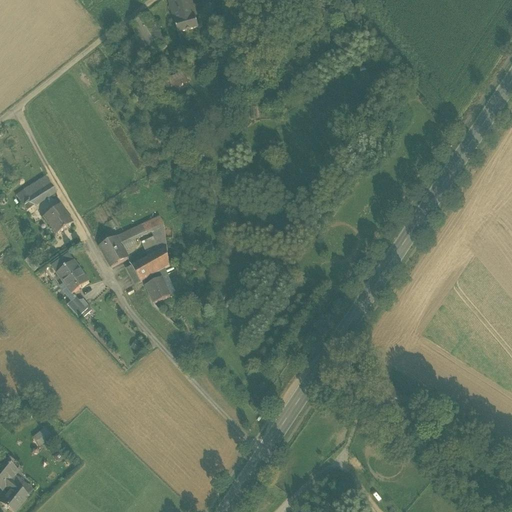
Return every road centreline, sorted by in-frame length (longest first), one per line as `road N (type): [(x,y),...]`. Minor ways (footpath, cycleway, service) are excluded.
road 1 (secondary): [(511,81),(224,511)]
road 2 (track): [(263,453),(125,307),(16,108)]
road 3 (track): [(339,339),(511,458)]
road 4 (track): [(16,108),(152,0)]
